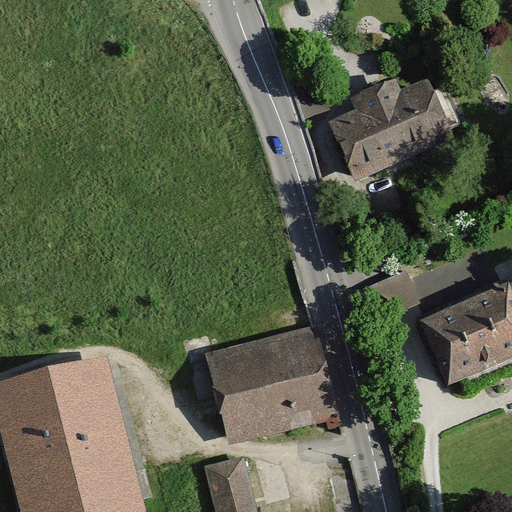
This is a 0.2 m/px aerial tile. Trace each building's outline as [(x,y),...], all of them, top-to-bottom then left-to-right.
[(319,84),(295,92),(304,119),(328,111),(319,84)] [(366,119),(336,132),(356,176),(447,137),(444,132),(459,126),(444,90),(429,97),(427,92),(398,105),(391,90),(359,103),(366,119)] [(417,303),(404,273),(362,291),(358,294),(356,297),(355,300),(355,304),(361,327),(417,303)] [(442,308),(420,317),(450,385),(511,357),(511,303),(503,282),(490,288),(494,298),(446,318),(442,308)] [(300,308),(209,331),(239,449),(330,426),(300,308)] [(152,511),(117,371),(0,399),(0,429),(20,511),(152,511)] [(258,511),(248,468),(209,477),(216,511),(258,511)]
